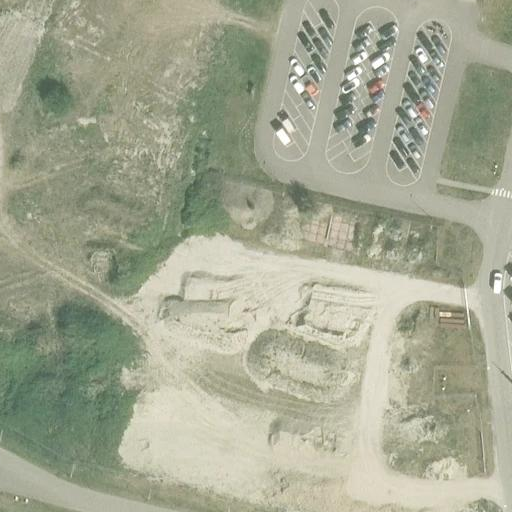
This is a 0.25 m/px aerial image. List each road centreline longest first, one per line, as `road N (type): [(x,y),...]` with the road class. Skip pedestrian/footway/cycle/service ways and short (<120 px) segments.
road 1 (unknown): [(313,169),(277,150),(272,126),(300,0)]
road 2 (unknown): [(462,24),(421,205)]
road 3 (unknown): [(416,10),(369,186)]
road 4 (unknown): [(313,169),(352,0)]
